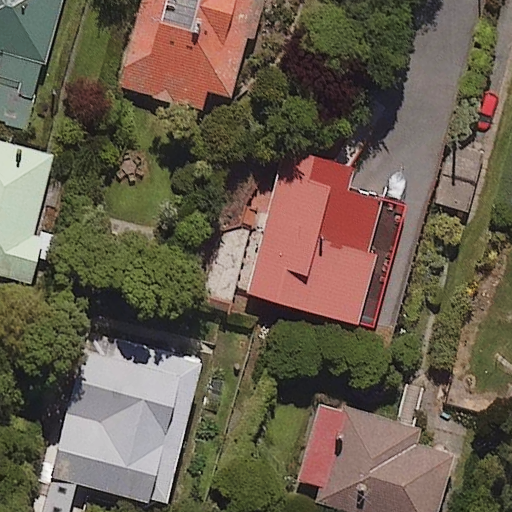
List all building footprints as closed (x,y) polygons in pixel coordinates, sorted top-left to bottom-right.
[(0,0),(0,51),(2,52),(0,60),(0,120),(27,128),(60,0),(0,0)] [(257,0),(141,0),(118,85),(201,108),(205,91),(231,98),(257,0)] [(51,153),(0,140),(0,274),(30,281),(40,237),(32,235),(51,153)] [(482,152),(456,147),(443,204),(469,210),(482,152)] [(353,166),(283,148),(245,294),(373,328),(405,205),(347,190),(353,166)] [(200,361),(87,331),(49,478),(163,507),(200,361)] [(415,426),(319,401),(297,481),(318,487),(314,503),(348,511),(436,511),(452,453),(410,442),(415,426)]
